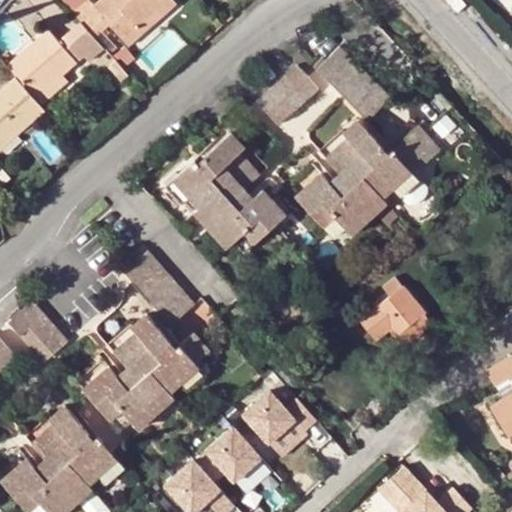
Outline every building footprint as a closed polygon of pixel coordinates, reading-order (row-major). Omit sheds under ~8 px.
[(91,0),(61,0),(75,15),(92,0),(91,0)] [(92,0),(75,15),(82,23),(102,45),(109,39),(104,33),(112,26),(131,46),(145,34),(141,29),(158,13),(162,18),(178,4),(174,0),(102,0),(97,5),(92,0)] [(141,29),(145,34),(162,18),(158,13),(141,29)] [(106,49),(102,45),(82,23),(67,36),(75,44),(67,50),(60,42),(51,31),(8,68),(18,80),(35,99),(63,75),(85,55),(91,63),(106,49)] [(173,30),(146,52),(155,64),(182,42),(173,30)] [(75,44),(67,36),(60,42),(67,50),(75,44)] [(390,98),(377,87),(364,74),(352,61),(339,49),(319,69),(331,81),(344,94),(357,107),(369,119),(390,98)] [(121,82),(129,75),(115,60),(108,66),(121,82)] [(278,125),(292,113),(305,101),(318,90),(297,66),(284,78),(271,90),(258,102),(278,125)] [(68,81),(63,75),(35,99),(41,105),(68,81)] [(449,109),(452,106),(424,76),(421,80),(449,109)] [(41,105),(35,99),(18,80),(0,95),(0,151),(45,110),(41,105)] [(345,180),(335,188),(331,184),(322,174),(297,197),(334,237),(344,228),(352,235),(387,203),(383,199),(394,189),(400,195),(418,179),(408,169),(421,156),(426,162),(440,149),(418,126),(389,153),(383,159),(378,153),(384,147),(360,120),(344,134),(349,139),(327,160),(341,175),(345,180)] [(248,203),(238,194),(244,189),(258,175),(238,154),(244,148),(231,134),(204,160),(209,165),(203,170),(199,164),(195,161),(167,186),(183,204),(190,198),(200,209),(196,214),(228,248),(234,243),(244,254),(286,215),(263,190),(253,199),(248,203)] [(383,159),(389,153),(384,147),(378,153),(383,159)] [(209,165),(204,160),(199,164),(203,170),(209,165)] [(345,180),(341,175),(331,184),(335,188),(345,180)] [(248,203),(253,199),(244,189),(238,194),(248,203)] [(194,305),(183,292),(172,279),(159,264),(148,251),(124,273),(135,285),(147,299),(159,313),(170,326),(194,305)] [(432,324),(402,288),(375,310),(361,321),(378,342),(393,331),(405,345),(432,324)] [(55,329),(43,315),(32,302),(9,323),(20,335),(32,348),(44,361),(66,342),(55,329)] [(167,349),(173,344),(148,315),(132,329),(137,334),(115,353),(129,369),(133,374),(124,383),(119,378),(110,368),(84,390),(121,432),(131,423),(138,430),(163,407),(159,402),(170,393),(180,383),(187,392),(206,375),(195,364),(209,352),(194,335),(178,349),(172,354),(167,349)] [(0,372),(2,371),(15,358),(0,341),(0,372)] [(172,354),(178,349),(173,344),(167,349),(172,354)] [(511,356),(488,372),(496,385),(509,378),(511,382),(511,394),(493,406),(509,433),(511,431),(511,356)] [(133,374),(129,369),(119,378),(124,383),(133,374)] [(298,394),(287,405),(268,384),(240,410),(283,456),(322,419),(298,394)] [(159,402),(163,407),(174,397),(170,393),(159,402)] [(209,423),(190,402),(183,408),(202,429),(209,423)] [(99,477),(105,483),(124,466),(98,437),(95,439),(89,445),(85,440),(91,435),(66,407),(51,421),(55,425),(32,445),(46,461),(50,466),(40,474),(37,470),(28,460),(3,482),(28,511),(64,511),(92,488),(89,486),(99,477)] [(234,420),(198,448),(227,483),(262,454),(234,420)] [(89,445),(95,439),(91,435),(85,440),(89,445)] [(50,466),(46,461),(37,470),(40,474),(50,466)] [(412,505),(405,510),(403,511),(470,511),(477,507),(457,486),(437,503),(404,469),(390,481),(412,505)] [(164,480),(154,488),(165,500),(174,491),(164,480)] [(412,505),(390,481),(383,488),(405,510),(412,505)] [(217,511),(211,502),(196,511),(217,511)]
